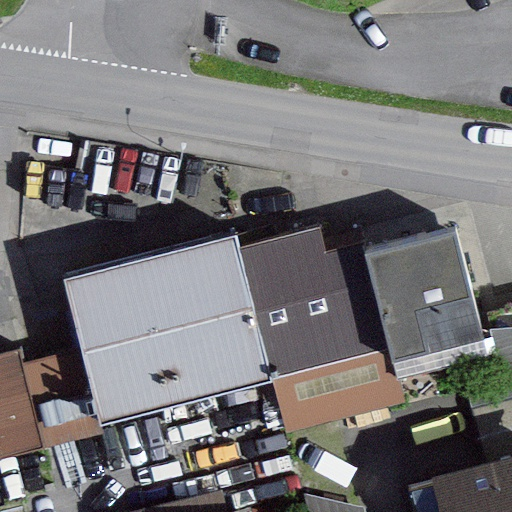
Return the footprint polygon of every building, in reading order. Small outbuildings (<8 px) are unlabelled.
[(267,176),(98,144),(73,223),(83,276),(250,236),(267,176)] [(329,231),(253,250),(284,376),(295,422),(400,396),(393,369),(366,256),(363,245),(334,253),(329,231)] [(393,369),(494,344),(491,333),(467,232),(366,256),(393,369)] [(117,416),(284,376),(253,250),(250,236),(83,276),(99,343),(0,367),(0,468),(122,439),(117,416)] [(511,327),(491,333),(494,344),(506,393),(474,401),(482,435),(511,427),(511,327)] [(511,511),(511,485),(434,507),(435,511),(511,511)]
